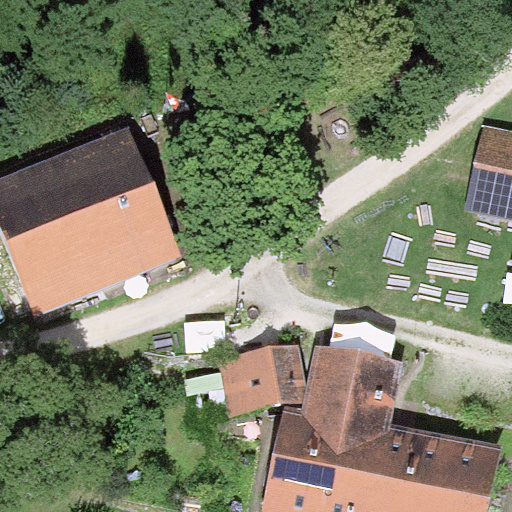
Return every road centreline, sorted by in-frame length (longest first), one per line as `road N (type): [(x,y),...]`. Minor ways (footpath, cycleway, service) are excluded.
road 1 (track): [(225,283),(511,77)]
road 2 (track): [(511,355),(225,283)]
road 3 (track): [(225,283),(106,331),(0,356)]
